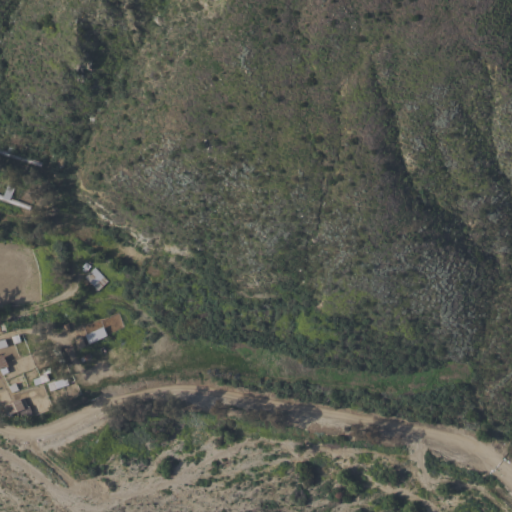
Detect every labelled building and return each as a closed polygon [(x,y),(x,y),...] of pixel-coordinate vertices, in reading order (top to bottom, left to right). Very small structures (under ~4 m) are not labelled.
[(0,148),(41,161),(39,166),(0,153),(0,148)] [(0,194),(2,195),(5,184),(12,187),(9,198),(30,205),(28,209),(0,199),(0,194)] [(0,208),(23,218),(21,222),(0,214),(0,208)] [(93,267),(106,280),(97,289),(84,276),(93,267)] [(102,325),(106,334),(88,342),(84,333),(102,325)] [(23,397),(27,406),(17,411),(16,410),(9,414),(4,404),(23,397)]
